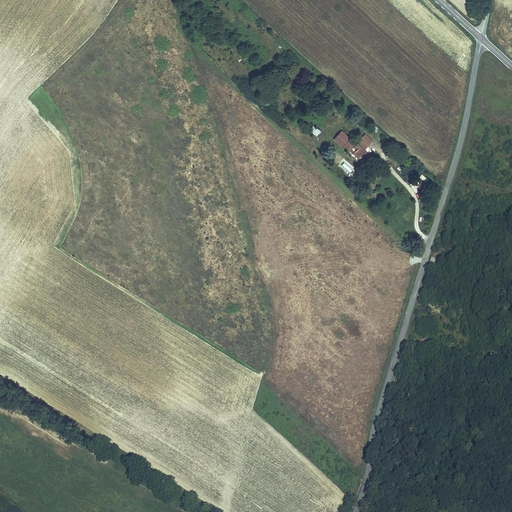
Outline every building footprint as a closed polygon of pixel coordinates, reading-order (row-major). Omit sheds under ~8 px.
[(308,130),(316,137),(320,131),(313,124),(308,130)] [(336,145),(343,151),(346,147),(350,150),(348,153),(354,158),(360,151),(358,150),(365,142),(356,135),(350,142),(344,137),(342,139),(333,131),(326,139),(335,147),(336,145)] [(350,150),(346,147),(343,151),(353,160),(354,158),(348,153),(350,150)] [(360,151),(354,158),(359,162),(364,155),(360,151)] [(420,187),(415,182),(410,188),(415,192),(420,187)]
